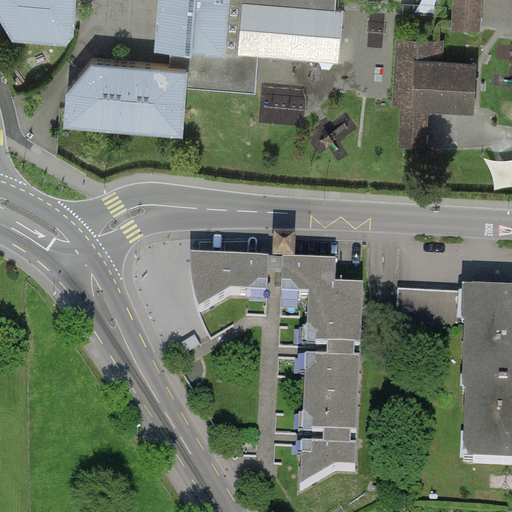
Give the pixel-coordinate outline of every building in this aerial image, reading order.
[(71,0),(0,0),(0,17),(12,34),(69,39),(71,0)] [(170,44),(168,63),(88,58),(64,86),(62,123),(180,131),(184,85),(254,90),(256,56),(340,62),(344,0),(154,0),(151,43),(170,44)] [(452,0),(451,25),(478,27),(479,0),(452,0)] [(442,42),(396,39),(392,105),(399,106),(397,139),(424,141),(426,108),(472,110),(475,62),(441,60),(442,42)] [(274,261),(294,262),(296,242),(275,241),(274,261)] [(270,263),(192,259),(192,287),(195,301),(200,315),(231,296),(251,297),(260,288),(269,288),(270,263)] [(338,266),(283,263),(282,289),(291,290),(299,299),(308,299),(307,331),(316,340),(315,350),(327,350),(356,351),(362,352),(363,319),(364,290),(337,288),(338,266)] [(398,292),(397,322),(466,325),(467,294),(398,292)] [(466,325),(460,462),(511,464),(511,296),(467,294),(466,325)] [(311,437),(323,437),(323,446),(311,446),(311,458),(302,457),(300,493),(337,472),(357,473),(358,448),(352,448),(353,439),(358,439),(361,361),(356,361),(356,351),(327,350),(327,360),(315,359),(314,370),(305,378),(303,419),(312,427),(311,437)]
